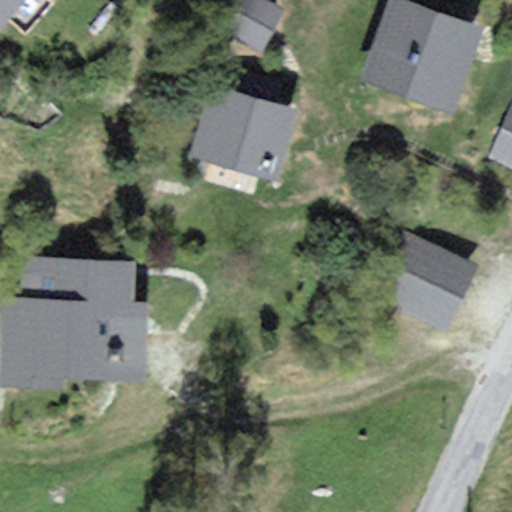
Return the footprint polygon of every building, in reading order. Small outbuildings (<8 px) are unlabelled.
[(264,0),(232,0),(217,29),(262,52),(284,10),(264,0)] [(412,0),(380,0),(354,81),(449,112),(479,22),(412,0)] [(205,80),(186,155),(272,177),(291,102),(205,80)] [(511,100),(508,99),(481,156),(511,170),(511,100)] [(397,226),(367,298),(446,331),(477,260),(397,226)] [(14,250),(12,290),(129,295),(131,255),(14,250)] [(0,289),(0,382),(61,386),(61,371),(136,375),(140,295),(129,295),(12,290),(0,289)]
